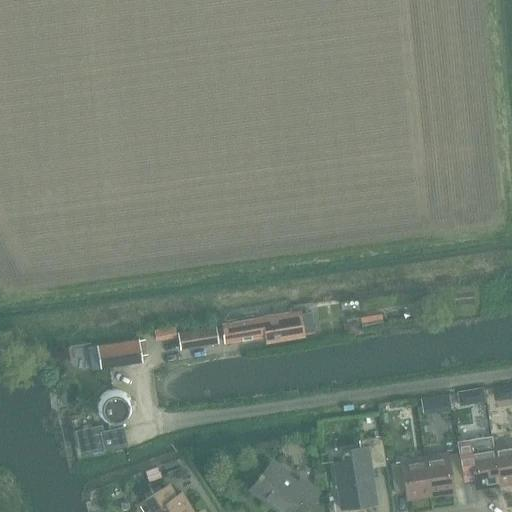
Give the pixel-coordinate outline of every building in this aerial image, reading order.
[(222,325),(225,343),(267,336),(268,343),(303,337),(299,313),(222,325)] [(381,313),(359,316),(360,326),(382,323),(381,313)] [(356,320),(345,322),(347,333),(358,332),(356,320)] [(173,327),(153,330),(155,341),(174,338),(174,333),(173,327)] [(180,332),(182,349),(218,344),(216,327),(180,332)] [(93,335),(77,336),(77,350),(93,349),(93,335)] [(99,345),(102,367),(142,362),(138,339),(99,345)] [(76,431),(80,451),(104,446),(104,448),(126,443),(123,428),(121,428),(120,425),(124,424),(128,421),(129,419),(130,417),(131,415),(132,413),(133,408),(133,406),(132,403),(132,401),(131,399),(130,398),(127,394),(123,391),(119,389),(116,388),(113,388),(111,388),(107,389),(104,391),(102,392),(99,395),(97,397),(96,400),(95,403),(95,406),(96,411),(96,413),(97,415),(98,418),(102,421),(104,423),(107,424),(109,425),(110,429),(102,431),(101,426),(76,431)] [(449,395),(438,396),(440,410),(451,409),(449,395)] [(334,463),(340,509),(376,504),(371,470),(383,468),(386,467),(386,464),(381,437),(359,441),(360,449),(343,452),(344,462),(334,463)] [(511,444),(492,447),(498,484),(511,482),(511,444)] [(492,447),(458,453),(462,483),(474,481),(475,488),(498,484),(492,447)] [(458,453),(424,458),(430,495),(453,491),(452,484),(462,483),(458,453)] [(430,495),(424,458),(390,463),(394,493),(406,491),(407,498),(430,495)] [(250,489),(278,511),(288,511),(292,509),(296,511),(304,511),(318,495),(300,480),(296,485),(270,464),(263,472),(261,471),(258,474),(260,476),(250,489)] [(157,465),(145,470),(149,481),(162,476),(157,465)] [(312,470),(314,482),(324,481),(322,469),(312,470)] [(190,511),(180,494),(174,498),(167,486),(137,503),(141,511),(190,511)]
